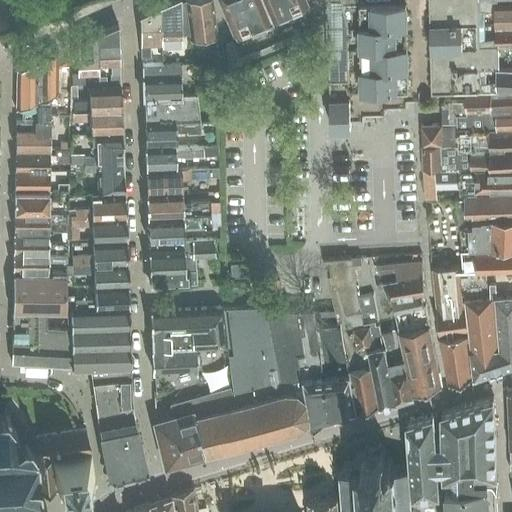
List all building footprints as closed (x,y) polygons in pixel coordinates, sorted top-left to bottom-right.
[(180,0),(168,0),(160,4),(162,44),(163,44),(163,35),(175,35),(176,45),(188,44),(187,34),(182,35),(180,0)] [(212,0),(186,0),(191,39),(217,35),(212,0)] [(273,23),(263,0),(219,0),(233,33),(234,32),(237,38),(252,32),(252,33),(258,30),(273,23)] [(263,0),(273,23),(288,17),(289,17),(295,15),(294,14),(309,7),(306,1),(308,1),(307,0),(263,0)] [(364,119),(365,119),(365,111),(385,111),(385,113),(387,112),(387,104),(407,104),(407,105),(408,105),(408,97),(420,97),(420,99),(421,98),(421,87),(466,87),(511,86),(511,60),(497,60),(497,40),(497,19),(496,0),(343,0),(348,19),(349,76),(330,76),(331,126),(352,125),(351,116),(364,116),(364,119)] [(511,0),(496,0),(497,19),(511,18),(511,0)] [(141,56),(143,56),(151,56),(150,44),(162,44),(160,4),(140,13),(141,56)] [(511,18),(497,19),(497,40),(511,40),(511,18)] [(119,23),(99,31),(99,63),(111,62),(111,75),(108,75),(108,82),(120,81),(119,23)] [(311,32),(311,27),(300,32),(302,36),(311,32)] [(77,71),(71,71),(71,84),(85,83),(85,72),(99,71),(99,63),(99,31),(76,41),(77,71)] [(230,57),(234,56),(238,54),(232,40),(225,42),(227,59),(230,57)] [(511,40),(497,40),(497,60),(511,60),(511,40)] [(38,60),(38,100),(38,116),(51,116),(51,94),(58,90),(58,82),(61,82),(61,109),(70,109),(71,83),(71,61),(58,61),(58,50),(38,60)] [(239,57),(238,54),(234,56),(238,63),(246,60),(244,55),(239,57)] [(164,58),(143,59),(146,120),(199,117),(196,93),(181,94),(180,74),(182,74),(182,63),(173,63),(173,60),(164,58)] [(38,116),(38,100),(38,60),(17,69),(16,108),(23,105),(23,115),(38,116)] [(89,86),(90,99),(74,100),(74,110),(90,110),(122,109),(120,85),(89,86)] [(511,107),(511,86),(466,87),(466,100),(450,100),(442,102),(443,123),(422,123),(424,145),(443,145),(458,144),(457,128),(457,109),(511,107)] [(511,127),(511,107),(457,109),(457,128),(511,127)] [(91,133),(96,133),(123,132),(122,109),(90,110),(74,110),(72,110),(72,120),(90,120),(91,133)] [(69,139),(55,139),(55,143),(50,143),(50,117),(16,117),(16,148),(50,148),(55,148),(69,147),(69,139)] [(200,131),(199,117),(146,120),(147,143),(176,142),(176,131),(188,130),(188,132),(200,131)] [(459,149),(471,149),(471,152),(491,152),(491,149),(511,147),(511,127),(457,128),(458,144),(459,149)] [(124,162),(123,132),(96,133),(96,155),(84,155),(84,153),(71,153),(71,163),(85,163),(124,162)] [(175,146),(175,145),(145,146),(146,166),(177,165),(176,156),(219,154),(218,144),(175,146)] [(459,149),(458,144),(443,145),(424,145),(424,169),(424,170),(511,168),(511,147),(491,149),(491,152),(471,152),(471,149),(459,149)] [(70,148),(69,147),(55,148),(55,156),(70,156),(70,148)] [(50,170),(50,150),(16,150),(16,169),(50,170)] [(125,193),(124,162),(85,163),(85,171),(97,171),(97,194),(125,193)] [(182,168),(182,167),(146,169),(147,190),(182,189),(182,178),(209,176),(219,176),(218,166),(208,166),(208,167),(182,168)] [(511,190),(511,168),(424,170),(426,198),(437,198),(436,181),(460,180),(460,192),(475,191),(475,192),(511,190)] [(50,189),(50,170),(16,169),(15,189),(50,189)] [(15,191),(15,210),(68,211),(68,208),(68,203),(69,203),(69,189),(62,189),(61,200),(50,199),(50,191),(15,191)] [(147,215),(183,213),(220,210),(220,201),(210,202),(210,199),(190,200),(190,202),(183,202),(182,192),(146,194),(147,215)] [(68,211),(68,216),(70,216),(126,215),(125,193),(97,194),(91,194),(91,196),(92,207),(88,207),(76,208),(75,208),(68,208),(68,211)] [(511,193),(465,195),(457,196),(460,226),(473,225),(473,220),(511,218),(511,193)] [(15,210),(14,229),(49,229),(49,220),(68,220),(68,216),(68,211),(15,210)] [(147,219),(148,242),(184,239),(184,227),(211,226),(211,220),(220,220),(220,210),(183,213),(184,217),(147,219)] [(126,215),(70,216),(70,226),(71,226),(92,225),(93,238),(127,236),(126,215)] [(460,226),(462,248),(511,247),(511,218),(473,220),(473,225),(460,226)] [(14,232),(14,251),(68,251),(68,241),(49,241),(49,232),(14,232)] [(148,242),(148,249),(150,285),(191,283),(191,282),(197,282),(195,256),(215,255),(213,237),(192,238),(192,239),(184,239),(148,242)] [(77,254),(78,262),(128,261),(127,239),(93,240),(94,253),(77,254)] [(511,247),(462,248),(463,264),(475,372),(511,359),(511,247)] [(48,270),(48,260),(68,261),(68,251),(14,251),(14,270),(48,270)] [(396,399),(381,332),(379,322),(374,293),(359,295),(353,264),(362,263),(362,255),(325,258),(340,323),(345,349),(358,408),(380,402),(380,404),(396,399)] [(128,261),(78,262),(72,263),(72,272),(95,272),(95,284),(128,283),(128,261)] [(377,265),(392,296),(422,292),(427,291),(423,261),(377,265)] [(231,276),(246,276),(245,262),(230,263),(231,276)] [(449,380),(475,372),(463,264),(433,267),(437,307),(440,335),(445,360),(449,380)] [(14,273),(13,310),(67,310),(66,270),(52,270),(52,273),(14,273)] [(390,296),(383,281),(377,283),(381,299),(390,296)] [(78,297),(79,306),(129,305),(128,283),(95,284),(95,296),(78,297)] [(443,381),(431,322),(425,303),(422,292),(392,296),(394,301),(400,327),(416,391),(443,381)] [(295,428),(304,422),(307,414),(301,394),(283,390),(279,370),(266,304),(223,306),(225,324),(227,343),(228,354),(235,403),(233,396),(193,407),(195,413),(193,414),(204,451),(205,451),(295,428)] [(75,366),(74,347),(130,344),(129,305),(79,306),(71,306),(71,310),(67,310),(13,310),(12,362),(75,366)] [(150,307),(151,326),(225,324),(223,306),(223,305),(150,307)] [(151,326),(151,346),(227,343),(225,324),(151,326)] [(400,327),(381,332),(396,399),(415,393),(415,391),(416,391),(400,327)] [(196,355),(228,354),(227,343),(151,346),(152,373),(197,371),(196,355)] [(131,364),(130,344),(74,347),(75,366),(91,365),(94,387),(99,424),(100,432),(99,432),(108,475),(112,477),(148,468),(137,424),(136,424),(135,417),(131,404),(129,398),(129,377),(130,364),(131,364)] [(333,415),(358,408),(345,349),(320,352),(326,374),(333,415)] [(293,368),(279,370),(283,390),(301,394),(307,414),(308,422),(333,415),(326,374),(295,377),(293,368)] [(195,413),(193,407),(233,396),(230,386),(170,403),(174,415),(155,420),(166,462),(204,451),(193,414),(195,413)] [(498,511),(497,481),(496,478),(493,476),(490,476),(490,474),(498,474),(495,395),(442,411),(443,441),(436,442),(434,413),(408,420),(411,464),(412,493),(441,491),(439,468),(443,468),(443,475),(453,475),(453,485),(445,486),(447,501),(443,502),(444,511),(498,511)] [(37,450),(37,452),(40,491),(56,488),(56,487),(51,457),(90,452),(86,429),(85,428),(36,435),(8,403),(6,413),(37,450)] [(0,511),(45,511),(46,502),(46,499),(45,496),(42,495),(40,497),(40,491),(37,452),(37,450),(6,413),(0,413),(0,511)] [(349,460),(346,466),(345,466),(343,467),(343,469),(345,469),(343,511),(417,511),(417,498),(413,498),(412,493),(411,464),(409,464),(409,463),(407,463),(407,465),(394,465),(394,464),(393,464),(393,460),(390,457),(385,457),(385,450),(387,450),(387,448),(385,448),(385,446),(383,446),(383,441),(369,441),(369,446),(367,446),(367,448),(366,448),(366,449),(361,449),(356,458),(350,458),(348,457),(347,459),(349,460)] [(56,487),(96,482),(90,452),(51,457),(56,487)] [(172,493),(171,493),(174,511),(197,511),(194,487),(172,493)] [(174,511),(171,493),(149,501),(150,511),(174,511)] [(309,496),(309,511),(340,511),(339,494),(309,496)] [(150,511),(149,501),(148,502),(148,504),(128,511),(150,511)]
